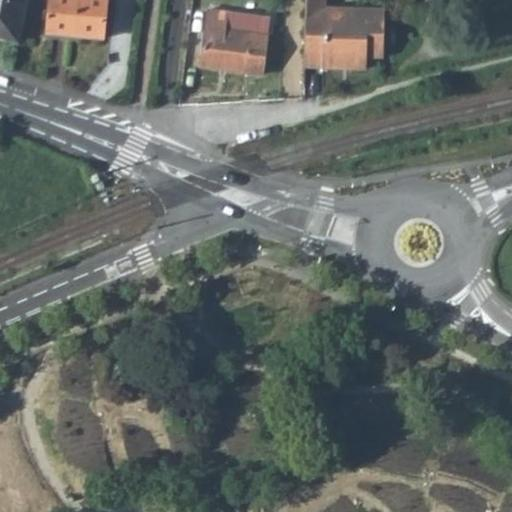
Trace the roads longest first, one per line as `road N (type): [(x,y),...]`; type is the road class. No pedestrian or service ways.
road 1 (tertiary): [(400,208),(291,194),(166,153),(135,153)]
road 2 (residential): [(239,216),(0,315)]
road 3 (track): [(166,153),(388,91)]
road 4 (tertiary): [(239,216),(390,271)]
road 5 (tertiary): [(0,103),(135,153)]
road 6 (tertiary): [(135,153),(148,172),(239,216)]
